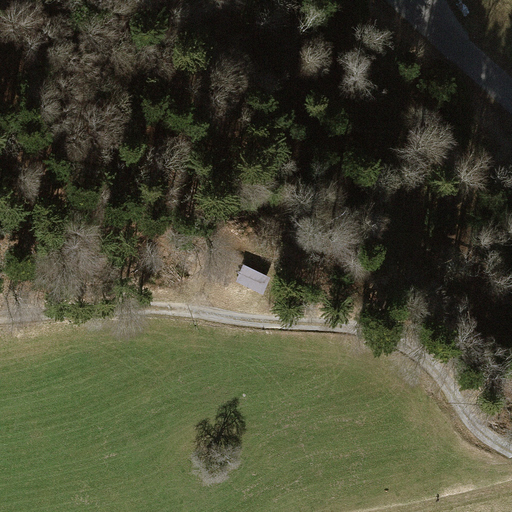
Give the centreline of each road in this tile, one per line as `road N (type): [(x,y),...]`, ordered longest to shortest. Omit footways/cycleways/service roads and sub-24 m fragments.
road 1 (track): [(511,444),(423,341),(92,312),(0,318)]
road 2 (tertiary): [(511,97),(406,0)]
